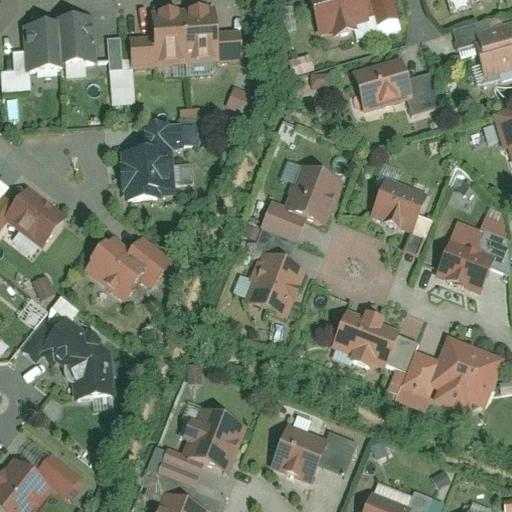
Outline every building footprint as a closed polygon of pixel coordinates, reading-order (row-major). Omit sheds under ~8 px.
[(311,0),(322,36),(371,23),(365,0),(311,0)] [(396,0),(373,0),(380,25),(402,19),(396,0)] [(156,39),(158,64),(221,59),(220,34),(218,8),(154,13),(156,39)] [(101,64),(98,20),(61,23),(61,28),(64,66),(101,64)] [(485,77),(511,70),(511,24),(475,34),(485,77)] [(64,66),(61,28),(28,30),(29,52),(31,74),(65,71),(64,66)] [(243,32),(220,34),(221,59),(222,65),(246,63),(243,32)] [(158,64),(156,39),(132,41),(134,70),(158,68),(158,64)] [(126,71),(124,41),(111,42),(113,72),(126,71)] [(17,75),(31,74),(29,52),(16,53),(17,75)] [(306,59),(289,64),(293,78),(310,73),(306,59)] [(367,110),(416,98),(412,81),(407,60),(357,73),(367,110)] [(126,71),(113,72),(115,109),(137,108),(134,70),(126,71)] [(435,76),(412,81),(416,98),(420,114),(443,109),(435,76)] [(228,113),(245,113),(246,93),(229,92),(228,113)] [(511,112),(495,117),(506,154),(511,151),(511,112)] [(141,128),(143,153),(174,151),(187,150),(186,125),(141,128)] [(492,128),(481,130),(484,148),(495,146),(492,128)] [(123,154),(126,204),(177,201),(174,151),(143,153),(123,154)] [(303,167),(286,211),(310,221),(329,228),(346,183),(303,167)] [(0,206),(6,199),(13,190),(2,181),(0,183),(0,206)] [(389,181),(374,220),(416,236),(423,218),(431,197),(389,181)] [(70,220),(32,190),(17,208),(7,221),(45,251),(70,220)] [(0,229),(7,221),(17,208),(6,199),(0,206),(0,229)] [(273,206),(263,233),(296,246),(300,247),(310,221),(286,211),(273,206)] [(423,218),(416,236),(428,241),(435,223),(423,218)] [(460,224),(438,280),(483,296),(494,269),(498,259),(481,252),(488,234),(460,224)] [(266,256),(288,265),(296,246),(263,233),(256,252),(266,256)] [(488,234),(481,252),(498,259),(494,269),(511,276),(511,258),(511,243),(488,234)] [(14,237),(9,246),(30,261),(36,253),(14,237)] [(113,237),(85,272),(125,304),(153,269),(133,253),(113,237)] [(146,237),(133,253),(153,269),(165,278),(178,262),(146,237)] [(247,305),(290,322),(309,273),(288,265),(266,256),(247,305)] [(391,367),(402,338),(403,334),(384,327),(387,321),(368,314),(365,321),(349,315),(335,349),(354,356),(351,364),(374,373),(377,366),(389,371),(391,367)] [(60,334),(42,356),(74,381),(76,404),(120,398),(112,351),(72,319),(60,334)] [(42,356),(60,334),(46,324),(23,352),(37,363),(42,356)] [(391,367),(411,375),(419,355),(422,346),(402,338),(391,367)] [(487,412),(508,362),(453,338),(442,364),(431,390),(439,393),(435,403),(469,417),(474,406),(487,412)] [(431,390),(442,364),(419,355),(411,375),(404,392),(427,401),(431,390)] [(205,467),(233,478),(252,430),(203,410),(184,459),(205,467)] [(288,427),(272,470),(314,486),(321,468),(331,443),(288,427)] [(331,443),(321,468),(347,478),(360,446),(334,436),(331,443)] [(196,490),(205,467),(184,459),(169,453),(160,476),(196,490)] [(55,456),(38,477),(56,491),(70,502),(87,481),(55,456)] [(38,477),(16,460),(0,479),(0,511),(1,511),(38,511),(56,491),(38,477)] [(435,480),(440,490),(454,483),(449,473),(435,480)] [(372,495),(365,511),(412,511),(413,511),(372,495)] [(413,511),(412,511),(430,511),(434,502),(419,496),(413,511)] [(162,511),(207,511),(168,497),(162,511)]
